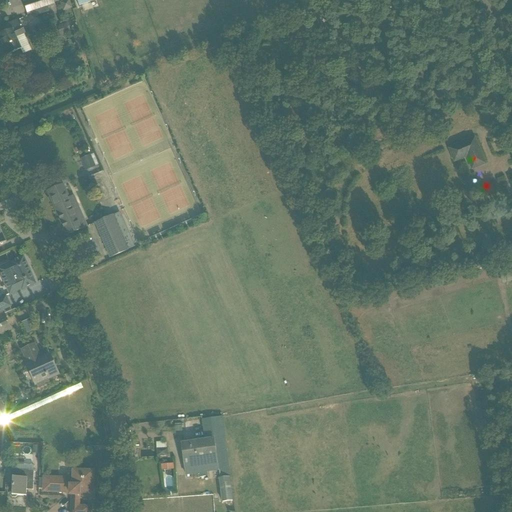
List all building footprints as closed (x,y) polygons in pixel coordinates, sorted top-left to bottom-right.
[(53,3),(61,0),(62,3),(60,3),(63,12),(72,9),(69,0),(65,1),(65,0),(28,0),(23,2),(27,15),(54,6),(53,3)] [(24,33),(18,20),(7,25),(7,27),(9,31),(4,33),(0,35),(0,43),(1,45),(0,45),(0,51),(2,56),(5,55),(5,56),(14,52),(21,49),(15,37),(24,34),(24,33)] [(58,28),(61,36),(70,32),(67,25),(58,28)] [(480,131),(448,144),(452,154),(468,148),(481,178),(473,181),(477,190),(468,193),(472,203),(511,186),(511,185),(499,154),(494,156),(491,149),(496,147),(491,136),(483,139),(480,131)] [(81,159),(86,171),(96,167),(90,155),(81,159)] [(94,184),(109,178),(106,170),(91,176),(94,184)] [(74,196),(68,198),(63,185),(48,192),(67,235),(87,227),(74,196)] [(113,215),(94,223),(109,259),(128,251),(128,250),(113,216),(113,215)] [(23,257),(14,261),(10,263),(10,264),(8,265),(7,264),(0,267),(1,268),(0,268),(0,273),(10,295),(22,289),(22,290),(36,284),(23,257)] [(11,307),(6,296),(0,298),(0,312),(10,307),(11,307)] [(10,307),(0,312),(0,316),(3,315),(12,311),(10,307)] [(0,334),(10,330),(3,315),(0,316),(0,334)] [(28,333),(36,330),(32,318),(23,321),(28,333)] [(34,346),(22,351),(29,365),(27,366),(38,389),(49,384),(48,379),(57,375),(49,356),(41,360),(34,346)] [(486,401),(474,403),(478,431),(490,429),(486,401)] [(202,425),(204,440),(199,441),(181,443),(186,475),(205,473),(219,470),(220,478),(219,478),(222,503),(232,502),(221,418),(202,421),(202,425)] [(167,448),(156,449),(157,457),(168,456),(167,448)] [(162,464),(163,471),(175,469),(174,462),(162,464)] [(26,496),(26,493),(27,490),(33,490),(34,480),(34,471),(10,470),(10,477),(13,479),(12,490),(10,492),(10,496),(12,498),(15,498),(18,496),(26,496)] [(39,478),(39,489),(44,489),(44,491),(70,492),(70,495),(73,495),(79,495),(79,493),(92,493),(93,472),(73,471),(73,479),(44,478),(44,479),(39,478)]
